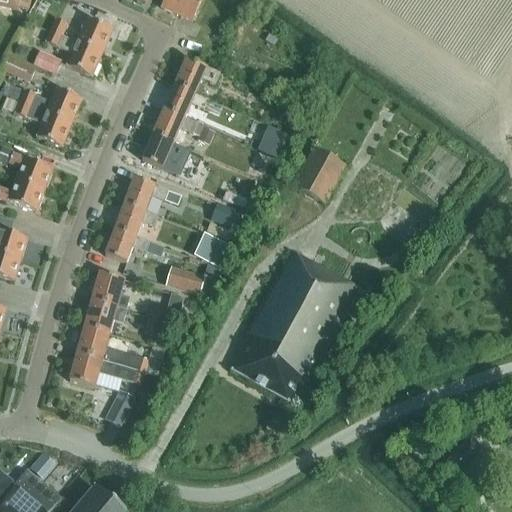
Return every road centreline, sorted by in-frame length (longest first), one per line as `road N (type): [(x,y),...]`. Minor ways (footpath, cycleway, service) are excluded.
road 1 (unclassified): [(21,431),(153,489),(231,494),(395,411),(511,370)]
road 2 (residential): [(21,431),(71,256),(162,32),(91,0)]
